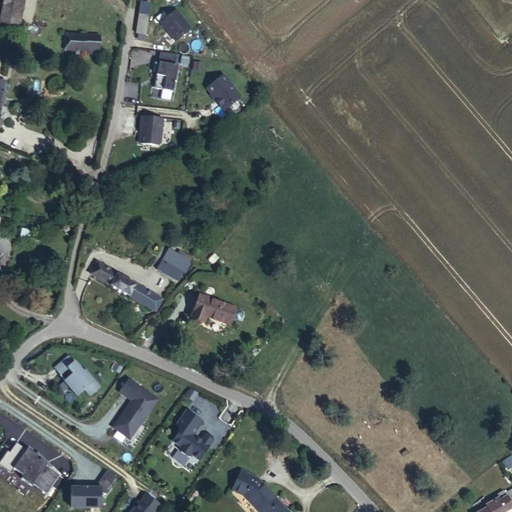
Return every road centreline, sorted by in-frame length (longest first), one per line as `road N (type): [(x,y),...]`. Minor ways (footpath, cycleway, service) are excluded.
road 1 (residential): [(375,511),(285,423),(216,386),(72,330)]
road 2 (residential): [(72,330),(76,247),(108,149)]
road 3 (track): [(132,0),(108,149)]
